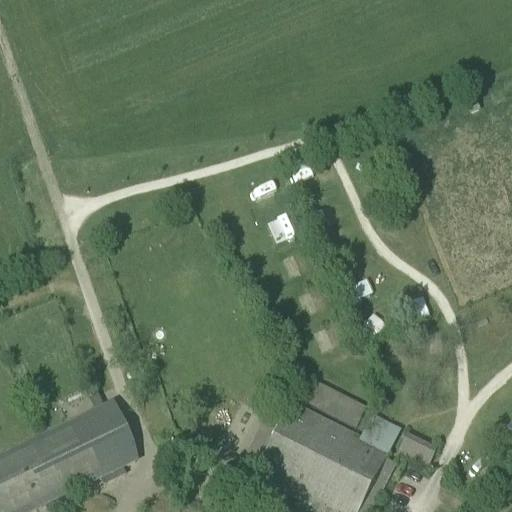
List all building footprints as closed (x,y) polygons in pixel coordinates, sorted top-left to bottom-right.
[(260,217),(277,213),(272,192),(255,197),(260,217)] [(310,215),(317,230),(334,222),(327,207),(310,215)] [(272,245),(289,243),(288,226),(271,227),(272,245)] [(287,284),(305,275),(295,253),(277,262),(287,284)] [(357,329),(372,344),(387,330),(372,315),(357,329)] [(305,406),(355,431),(365,412),(315,386),(305,406)] [(253,480),(316,511),(360,511),(389,456),(291,407),(253,480)] [(0,511),(33,511),(134,465),(108,409),(0,461),(0,511)] [(433,457),(403,442),(396,455),(426,470),(433,457)] [(476,455),(463,471),(478,483),(491,466),(476,455)]
